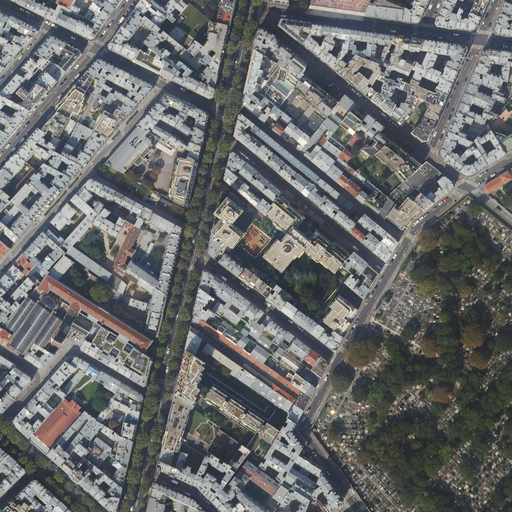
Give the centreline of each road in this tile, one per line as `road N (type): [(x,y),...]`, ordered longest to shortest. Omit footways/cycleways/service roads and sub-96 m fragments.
road 1 (residential): [(243,8),(429,156)]
road 2 (residential): [(405,242),(222,101)]
road 3 (primary): [(139,468),(189,248)]
road 4 (residential): [(215,129),(387,272)]
road 5 (residential): [(336,360),(189,248)]
road 6 (residential): [(336,360),(301,430),(353,503),(342,511)]
road 7 (residential): [(422,32),(243,8)]
road 8 (residential): [(96,49),(0,160)]
road 9 (residential): [(96,49),(220,110)]
road 10 (residential): [(429,156),(480,38)]
road 11 (primary): [(189,248),(215,129)]
